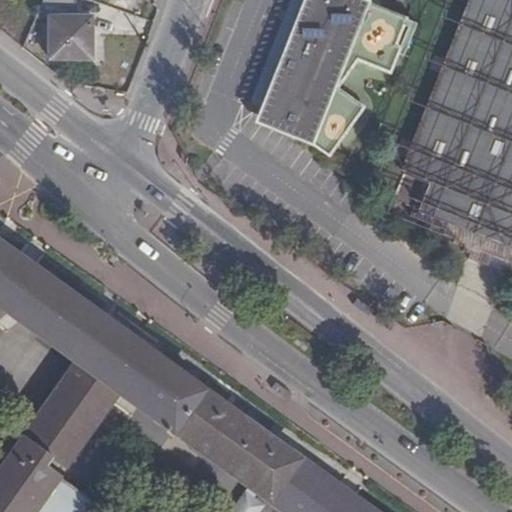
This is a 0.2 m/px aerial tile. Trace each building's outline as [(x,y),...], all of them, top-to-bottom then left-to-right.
[(43,0),(36,17),(50,18),(50,58),(93,58),(92,16),(75,17),(75,0),(43,0)] [(361,0),(298,0),(251,119),(305,141),(361,0)] [(419,178),(410,201),(437,211),(511,238),(511,0),(483,0),(416,176),(419,178)] [(511,238),(437,211),(410,201),(409,205),(428,213),(425,219),(456,232),(511,255),(511,238)] [(511,255),(456,232),(454,238),(467,242),(511,259),(511,255)] [(511,259),(467,242),(465,249),(478,255),(477,258),(488,262),(485,267),(502,274),(505,269),(511,272),(511,259)] [(283,511),(374,511),(344,490),(217,397),(0,244),(0,319),(7,314),(74,363),(0,469),(0,511),(91,511),(97,504),(44,467),(51,457),(67,468),(118,394),(283,511)]
